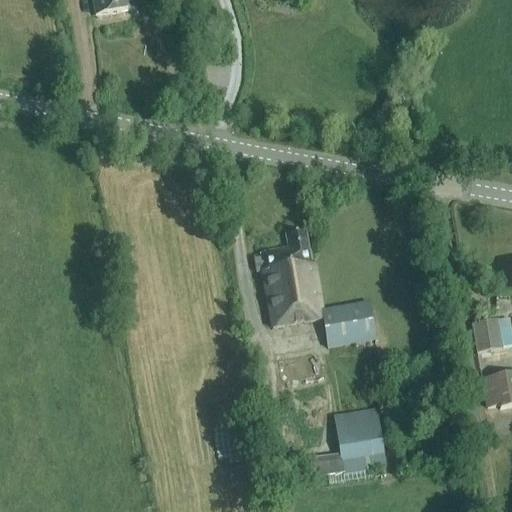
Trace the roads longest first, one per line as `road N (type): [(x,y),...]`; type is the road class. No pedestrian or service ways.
road 1 (tertiary): [(0,100),(511,192)]
road 2 (track): [(439,180),(492,511)]
